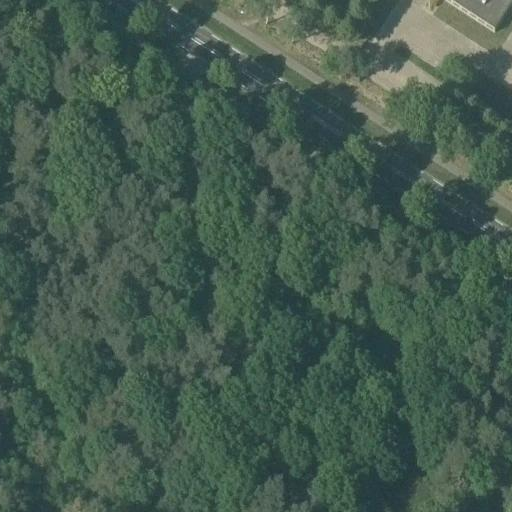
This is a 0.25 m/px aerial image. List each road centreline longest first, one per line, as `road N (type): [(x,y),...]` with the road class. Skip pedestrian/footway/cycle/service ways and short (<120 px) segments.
road 1 (secondary): [(511,248),(130,0)]
road 2 (unclassified): [(288,0),(511,155)]
